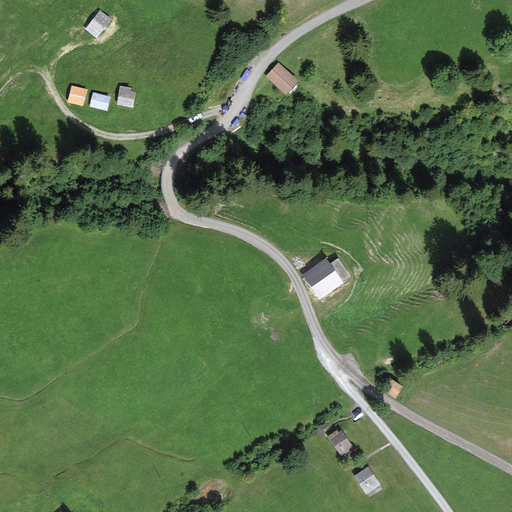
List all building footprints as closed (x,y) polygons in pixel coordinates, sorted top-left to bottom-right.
[(111,20),(100,11),(85,30),(97,39),(111,20)] [(299,81),(278,62),(266,76),(286,95),(299,81)] [(87,90),(71,85),(67,102),(83,107),(87,90)] [(131,88),(120,86),(116,105),(133,108),(136,92),(131,91),(131,88)] [(111,97),(93,92),(89,107),(107,111),(111,97)] [(326,257),(302,274),(320,299),(351,276),(339,258),(331,264),(326,257)] [(403,387),(389,377),(381,388),(395,398),(403,387)] [(353,448),(342,430),(339,432),(337,430),(327,436),(341,457),(353,448)] [(368,467),(354,477),(366,495),(381,485),(368,467)]
